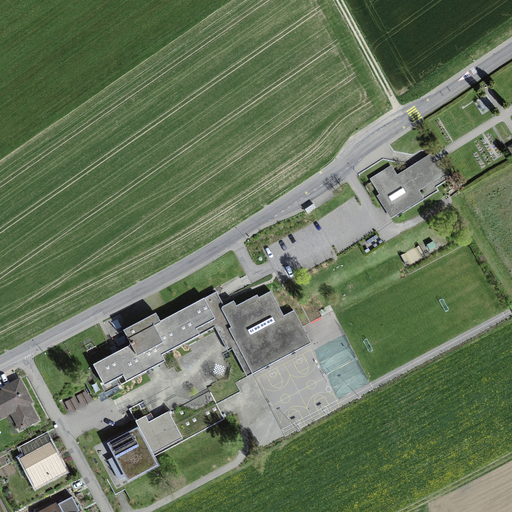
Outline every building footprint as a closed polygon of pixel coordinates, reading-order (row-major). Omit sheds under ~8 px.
[(392,166),(371,180),(381,195),(379,196),(392,215),(420,197),(414,189),(439,173),(428,156),(398,176),(392,166)] [(316,207),(314,203),(305,209),(307,213),(316,207)] [(131,344),(93,364),(111,398),(126,390),(123,384),(166,362),(163,354),(213,328),(224,350),(237,343),(254,375),(312,345),(295,313),(286,318),(272,293),(260,299),(258,297),(237,308),(235,303),(224,308),(215,291),(158,320),(155,314),(124,330),(131,344)] [(16,378),(0,386),(0,418),(12,412),(20,428),(37,419),(16,378)] [(86,390),(77,395),(83,405),(92,401),(86,390)] [(137,423),(140,428),(107,443),(125,482),(158,466),(153,457),(183,442),(226,420),(212,392),(169,414),(149,424),(146,418),(137,423)] [(71,412),(80,407),(74,397),(65,401),(71,412)] [(49,431),(15,447),(33,486),(67,470),(49,431)] [(82,511),(79,506),(73,494),(60,500),(37,511),(82,511)]
